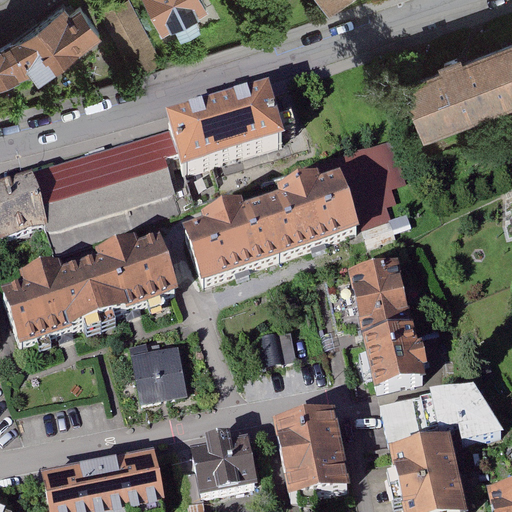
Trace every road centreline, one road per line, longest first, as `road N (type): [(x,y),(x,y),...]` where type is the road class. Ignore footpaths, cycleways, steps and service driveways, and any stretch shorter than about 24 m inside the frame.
road 1 (residential): [(0,148),(126,116),(470,0)]
road 2 (residential): [(363,511),(342,400),(0,464)]
